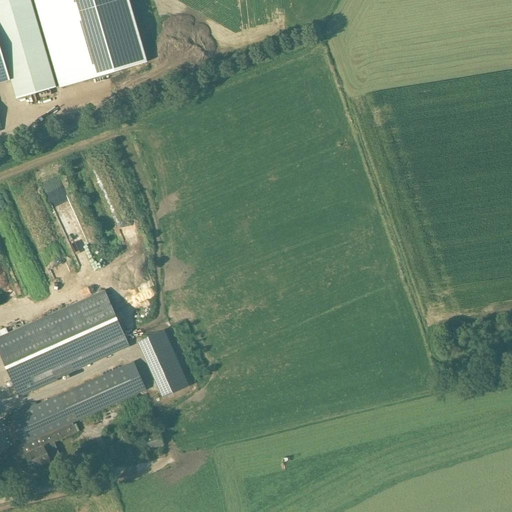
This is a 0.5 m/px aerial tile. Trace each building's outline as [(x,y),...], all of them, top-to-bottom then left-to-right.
[(0,0),(0,41),(1,45),(11,80),(16,98),(56,87),(30,0),(0,0)] [(128,0),(58,0),(83,83),(147,64),(128,0)] [(0,82),(11,80),(1,45),(0,41),(0,82)] [(129,348),(106,294),(0,339),(0,350),(19,397),(58,381),(57,379),(129,348)] [(137,342),(163,399),(190,387),(164,330),(137,342)] [(61,395),(73,424),(146,392),(134,363),(61,395)] [(77,433),(73,424),(61,395),(11,417),(22,444),(17,445),(16,450),(19,457),(23,458),(26,457),(26,456),(44,447),(44,448),(77,433)] [(148,450),(164,445),(160,433),(144,437),(148,450)] [(107,447),(111,460),(120,457),(116,445),(107,447)] [(26,456),(26,457),(32,469),(50,461),(44,448),(44,447),(26,456)]
